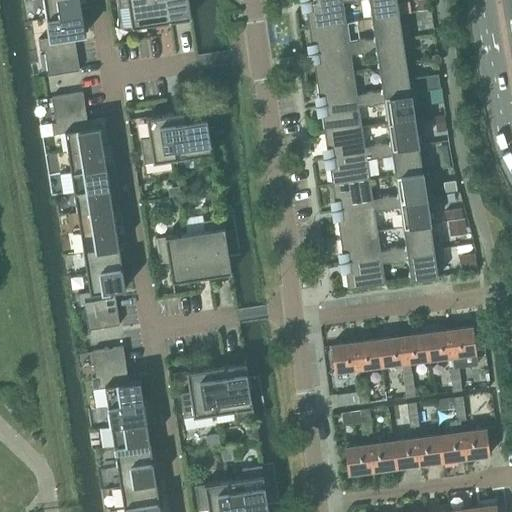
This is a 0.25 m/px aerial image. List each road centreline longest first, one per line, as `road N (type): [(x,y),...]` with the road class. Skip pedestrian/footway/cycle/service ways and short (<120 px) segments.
road 1 (residential): [(258,52),(294,314)]
road 2 (residential): [(151,329),(111,75)]
road 3 (residential): [(294,314),(501,292)]
road 4 (residential): [(319,503),(511,475)]
road 5 (residential): [(294,314),(319,503)]
road 6 (residential): [(180,511),(151,329)]
road 7 (residential): [(111,75),(258,52)]
road 8 (primary): [(483,0),(511,143)]
road 9 (residential): [(151,329),(294,314)]
